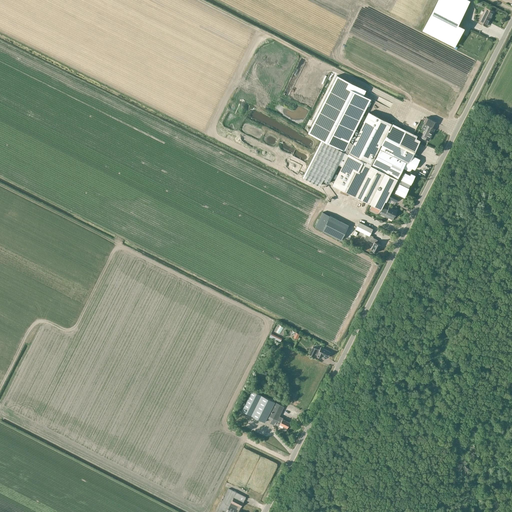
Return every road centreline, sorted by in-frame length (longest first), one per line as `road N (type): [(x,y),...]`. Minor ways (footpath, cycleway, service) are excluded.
road 1 (unclassified): [(265,511),(511,21)]
road 2 (track): [(290,462),(219,424),(267,334),(264,318),(119,249),(73,341),(31,328)]
road 3 (track): [(408,102),(344,54),(370,6),(411,24),(425,0)]
